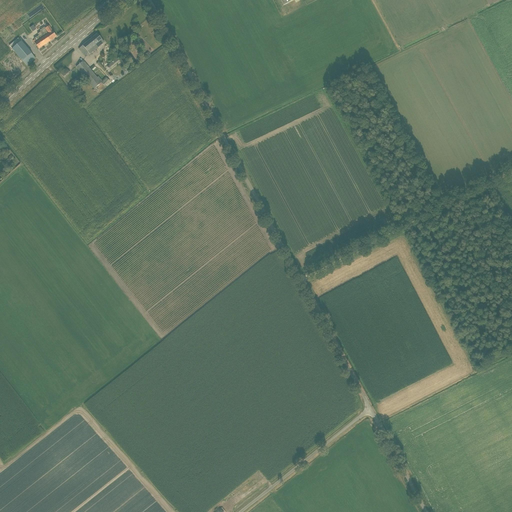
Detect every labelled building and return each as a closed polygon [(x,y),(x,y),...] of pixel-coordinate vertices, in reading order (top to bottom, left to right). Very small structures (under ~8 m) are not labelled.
[(14,0),(4,0),(0,3),(0,19),(19,6),(14,0)] [(433,0),(442,17),(455,10),(450,0),(433,0)] [(0,25),(0,41),(17,30),(10,19),(0,25)] [(39,36),(34,40),(33,40),(39,49),(56,37),(49,26),(45,28),(44,27),(40,30),(41,32),(38,34),(39,36)] [(86,58),(90,54),(104,42),(97,34),(79,49),(86,58)] [(35,58),(21,41),(13,48),(27,66),(35,58)] [(109,70),(120,61),(117,58),(109,64),(109,65),(107,67),(109,70)] [(77,67),(94,89),(101,83),(105,87),(110,82),(106,78),(102,81),(101,83),(99,81),(97,78),(84,61),(77,67)] [(67,68),(61,73),(64,77),(70,72),(67,68)] [(70,83),(78,76),(76,74),(67,81),(70,83)]
